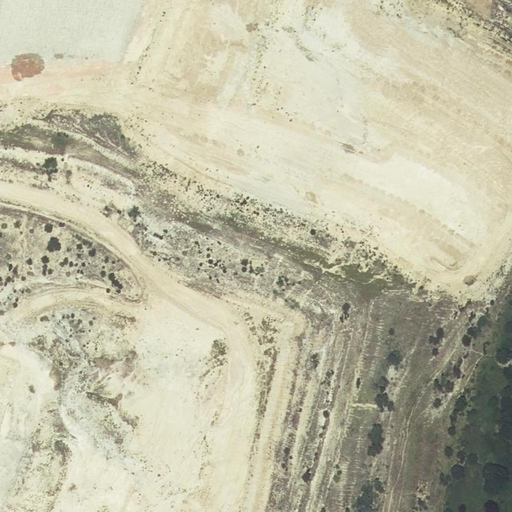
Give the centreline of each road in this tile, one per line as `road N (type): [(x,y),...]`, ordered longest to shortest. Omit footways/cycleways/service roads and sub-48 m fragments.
road 1 (track): [(0,120),(89,142),(176,198),(309,258),(327,275),(335,293),(332,321),(272,511)]
road 2 (track): [(392,511),(407,413),(492,290),(493,272),(483,252),(412,183),(316,118)]
road 3 (track): [(0,201),(95,231),(165,291),(155,421),(126,511)]
road 4 (track): [(344,0),(314,127),(302,147),(287,151),(228,131),(262,0)]
road 5 (track): [(228,131),(187,124),(173,108),(211,0)]
